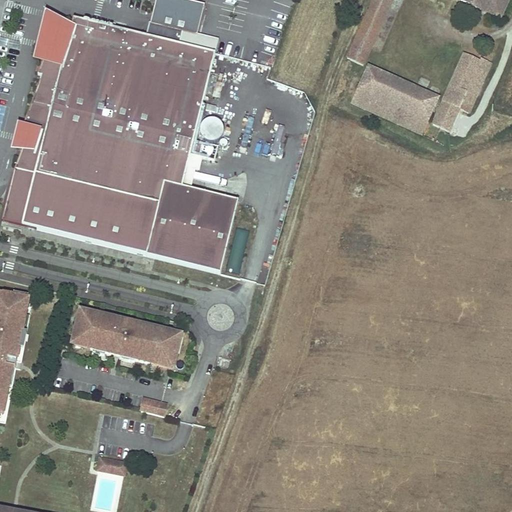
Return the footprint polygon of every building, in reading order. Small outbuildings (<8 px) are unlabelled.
[(180,0),(156,0),(151,23),(184,31),(183,33),(197,37),(204,6),(180,0)] [(373,0),(346,59),(361,66),(392,0),(373,0)] [(508,0),(459,0),(501,18),(508,0)] [(194,142),(215,55),(180,46),(183,33),(184,31),(151,23),(150,23),(146,38),(74,20),(71,29),(69,39),(57,36),(53,51),(48,49),(38,75),(42,76),(21,131),(29,133),(26,146),(23,146),(15,171),(2,222),(220,276),(238,203),(182,189),(190,156),(200,159),(203,144),(194,142)] [(57,36),(69,39),(71,29),(52,24),(47,48),(48,49),(53,51),(57,36)] [(464,55),(432,125),(447,132),(456,114),(466,119),(491,64),(481,59),(480,62),(464,55)] [(422,137),(428,123),(439,100),(370,69),(352,107),(422,137)] [(218,75),(213,97),(219,98),(224,76),(218,75)] [(276,155),(284,125),(249,116),(241,145),(276,155)] [(422,137),(426,139),(432,125),(428,123),(422,137)] [(16,144),(23,146),(26,146),(29,133),(21,131),(19,137),(16,144)] [(0,415),(2,416),(11,369),(10,369),(12,361),(17,362),(28,302),(3,297),(0,296),(0,415)] [(92,317),(80,314),(75,335),(77,336),(74,345),(91,349),(91,351),(101,353),(101,351),(106,352),(105,354),(130,360),(130,358),(135,359),(134,361),(149,365),(150,363),(172,369),(175,356),(177,356),(181,339),(170,337),(169,339),(165,337),(165,335),(166,333),(150,329),(149,331),(145,330),(146,328),(135,325),(134,328),(128,326),(129,323),(119,321),(118,324),(114,323),(114,320),(93,315),(92,317)] [(158,416),(160,407),(157,406),(157,403),(144,400),(141,412),(158,416)] [(163,418),(166,405),(157,403),(157,406),(160,407),(158,416),(163,418)] [(124,475),(126,465),(101,461),(99,471),(109,473),(110,467),(119,469),(118,474),(124,475)]
